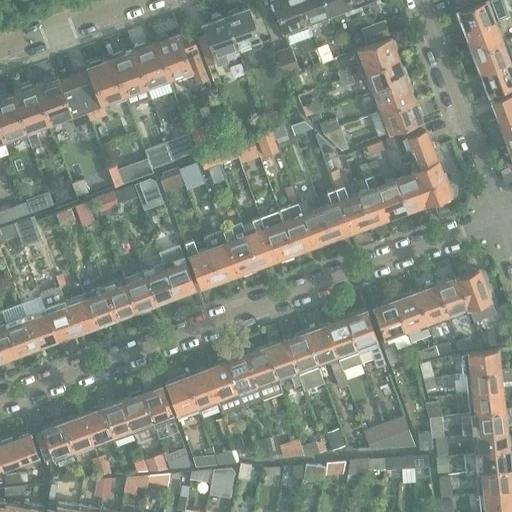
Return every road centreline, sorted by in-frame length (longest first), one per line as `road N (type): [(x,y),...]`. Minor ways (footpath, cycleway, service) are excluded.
road 1 (residential): [(500,218),(0,402)]
road 2 (residential): [(418,0),(500,218)]
road 3 (residential): [(0,53),(142,0)]
